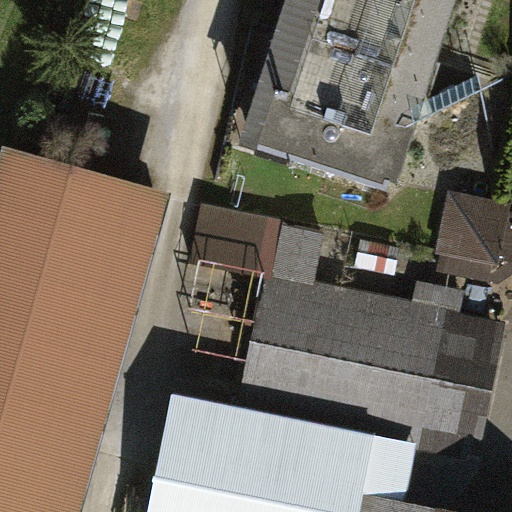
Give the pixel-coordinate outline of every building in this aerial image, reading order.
[(444,0),(299,0),(257,137),(389,178),(444,0)] [(0,144),(0,511),(79,511),(169,191),(0,144)] [(511,207),(444,194),(429,269),(483,278),(506,259),(511,230),(511,207)] [(276,276),(287,224),(203,207),(192,261),(269,275),(276,276)] [(269,275),(241,407),(417,443),(444,311),(311,284),(322,231),(287,224),(276,276),(269,275)] [(506,325),(444,311),(417,443),(472,453),(487,437),(506,325)] [(369,511),(372,503),(403,509),(417,443),(241,407),(175,393),(149,511),(369,511)] [(369,511),(418,511),(403,509),(372,503),(369,511)]
